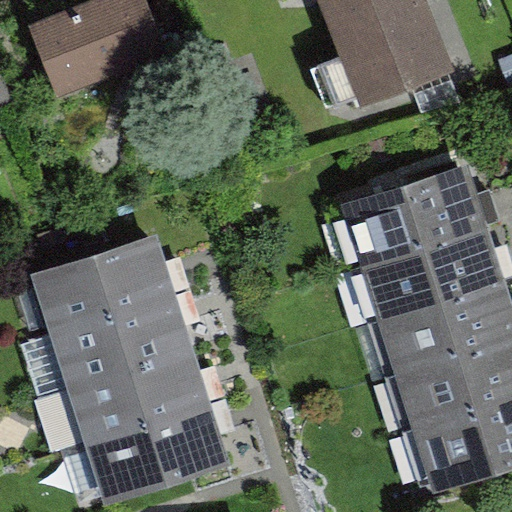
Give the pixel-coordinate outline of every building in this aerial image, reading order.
[(78,0),(17,26),(48,98),(116,69),(108,51),(157,30),(143,0),(78,0)] [(422,0),(324,0),(363,100),(449,68),(422,0)] [(0,114),(16,107),(0,70),(0,114)] [(351,202),(368,260),(480,226),(463,168),(351,202)] [(368,260),(386,318),(498,284),(480,226),(368,260)] [(41,273),(58,329),(169,294),(152,239),(41,273)] [(386,318),(403,376),(511,343),(511,331),(498,284),(386,318)] [(58,329),(76,385),(187,350),(169,294),(58,329)] [(511,343),(403,376),(421,434),(511,406),(511,343)] [(76,385),(93,441),(205,406),(187,350),(76,385)] [(93,441),(111,496),(222,462),(205,406),(93,441)] [(511,406),(421,434),(438,491),(511,469),(511,406)]
